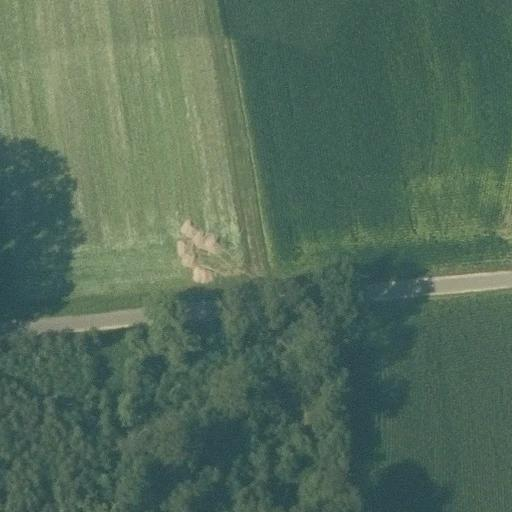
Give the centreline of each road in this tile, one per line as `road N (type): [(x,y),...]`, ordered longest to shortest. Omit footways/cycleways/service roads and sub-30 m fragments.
road 1 (unclassified): [(0,332),(511,279)]
road 2 (track): [(261,305),(210,0)]
